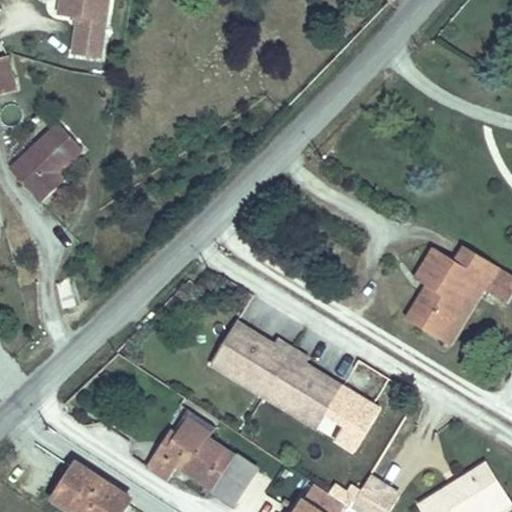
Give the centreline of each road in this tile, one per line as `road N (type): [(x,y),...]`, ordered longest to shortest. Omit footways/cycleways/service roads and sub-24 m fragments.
road 1 (tertiary): [(0,420),(286,144),(421,0)]
road 2 (unknown): [(0,96),(8,157),(70,234),(64,291),(69,317),(86,339)]
road 3 (unknown): [(22,399),(198,511)]
road 4 (unknown): [(403,19),(464,91),(511,121)]
